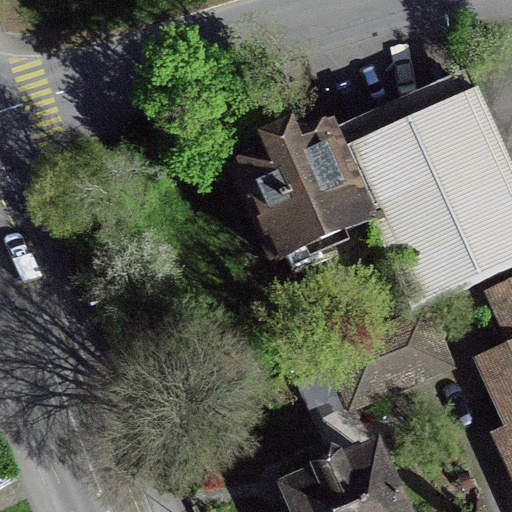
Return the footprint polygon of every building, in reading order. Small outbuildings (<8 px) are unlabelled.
[(265,165),(233,180),(272,268),(364,226),(407,320),(511,272),(511,186),(473,100),(335,162),(324,138),(292,152),(287,141),(259,153),(265,165)] [(511,481),(511,287),(490,297),(511,347),(511,351),(476,367),(507,435),(493,441),(511,481)] [(420,317),(365,339),(388,395),(443,372),(420,317)] [(348,411),(388,395),(365,339),(326,356),(348,411)] [(313,488),(287,500),(292,511),(392,511),(371,463),(341,476),(336,464),(327,460),(311,467),(308,476),(313,488)]
